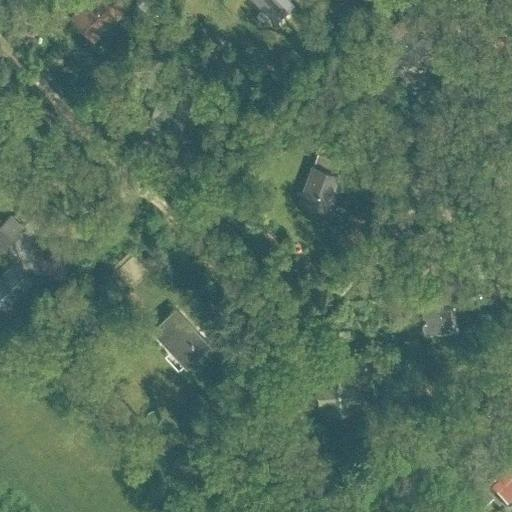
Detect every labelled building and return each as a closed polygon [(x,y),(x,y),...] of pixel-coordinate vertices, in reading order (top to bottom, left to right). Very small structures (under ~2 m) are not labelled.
[(127,0),(84,0),(70,13),(94,37),(130,3),(127,0)] [(257,0),(274,17),(291,0),(257,0)] [(406,65),(430,37),(411,21),(415,17),(405,9),(387,30),(394,36),(385,47),(406,65)] [(197,41),(212,54),(224,41),(209,28),(197,41)] [(188,44),(182,53),(194,63),(201,54),(188,44)] [(181,125),(191,94),(174,88),(170,100),(157,95),(148,119),(171,127),(173,122),(181,125)] [(448,146),(465,164),(478,151),(461,134),(448,146)] [(311,162),(298,199),(325,209),(339,172),(334,170),(339,159),(317,151),(313,163),(311,162)] [(0,244),(21,222),(10,212),(3,218),(0,215),(0,244)] [(0,301),(4,305),(31,279),(13,260),(0,272),(0,301)] [(420,295),(424,329),(441,327),(451,326),(449,304),(459,298),(457,281),(436,283),(437,293),(420,295)] [(175,304),(151,327),(186,364),(210,342),(175,304)] [(87,306),(64,329),(76,341),(100,318),(87,306)] [(349,411),(348,397),(360,396),(357,374),(351,369),(328,371),(329,383),(317,385),(318,401),(331,399),(332,412),(349,411)] [(492,495),(507,510),(511,504),(511,487),(506,481),(492,495)]
